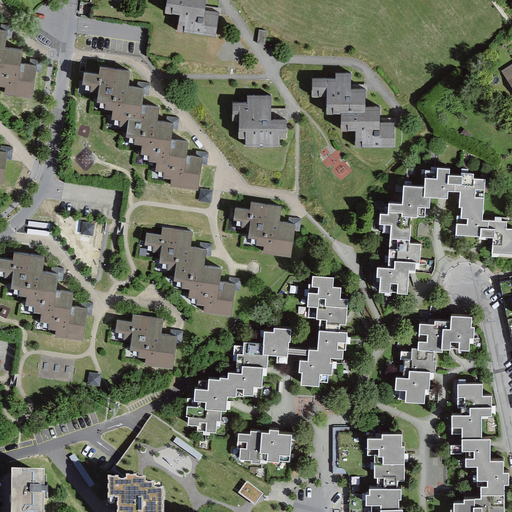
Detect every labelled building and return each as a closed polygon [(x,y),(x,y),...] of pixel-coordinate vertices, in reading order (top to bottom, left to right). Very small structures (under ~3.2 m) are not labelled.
[(218,39),(221,14),(213,13),(206,12),(207,0),(167,0),(165,15),(180,17),(178,33),(218,39)] [(257,43),(265,44),(267,30),(259,29),(257,43)] [(32,101),(36,67),(27,66),(19,65),(21,52),(4,50),(7,31),(0,30),(0,89),(3,90),(2,97),(32,101)] [(511,65),(502,72),(511,87),(511,65)] [(126,131),(125,140),(135,142),(134,147),(141,148),(140,160),(149,161),(148,167),(156,167),(155,176),(164,177),(164,182),(170,183),(170,189),(199,193),(202,164),(207,164),(209,152),(197,150),(196,158),(192,158),(188,157),(189,146),(171,144),(173,128),(178,129),(179,117),(167,115),(166,127),(161,126),(157,126),(159,111),(141,109),(143,94),(149,95),(150,83),(138,81),(137,92),(132,91),(127,90),(129,74),(98,70),(97,78),(82,76),(80,88),(90,89),(89,95),(96,96),(94,107),(104,108),(104,114),(110,115),(109,124),(119,125),(119,130),(126,131)] [(396,148),(396,124),(389,124),(383,124),(383,110),(368,110),(368,91),(360,91),(353,91),(353,74),(337,74),(337,80),(313,80),(313,97),(328,97),(329,116),(343,116),(343,133),(357,133),(358,149),(396,148)] [(272,96),(248,96),(248,103),(233,103),(233,121),(239,121),(239,140),(246,140),(246,149),(281,149),(281,140),(288,140),(288,122),(272,122),(272,96)] [(0,183),(4,184),(8,151),(0,150),(0,183)] [(494,239),(493,255),(511,255),(511,229),(509,229),(509,222),(484,221),(486,180),(475,179),(475,174),(462,173),(462,177),(450,176),(450,169),(437,168),(437,171),(426,171),(425,188),(401,187),(400,206),(386,205),(385,215),(378,215),(378,226),(384,227),(384,234),(389,234),(387,270),(375,269),(375,280),(378,280),(377,295),(407,297),(408,273),(412,273),(415,273),(415,265),(420,265),(422,245),(410,244),(411,219),(416,220),(417,209),(427,210),(429,210),(430,199),(442,200),(447,200),(448,192),(461,193),(460,209),(462,209),(462,216),(459,216),(458,237),(486,239),(494,239)] [(199,201),(211,202),(213,190),(201,188),(199,201)] [(304,220),(292,219),(292,223),(282,222),(284,208),(252,204),(252,210),(237,208),(235,220),(239,220),(238,227),(252,229),(251,236),(254,237),(253,243),(266,245),(265,254),(294,257),(297,232),(302,233),(304,220)] [(93,235),(95,223),(83,221),(81,234),(93,235)] [(203,306),(202,312),(232,316),(235,287),(240,287),(241,275),(230,273),(229,281),(224,281),(220,281),(222,269),(204,267),(206,251),(211,252),(212,240),(199,238),(198,246),(195,246),(190,245),(192,228),(162,225),(161,233),(145,231),(144,244),(153,245),(152,250),(159,251),(158,263),(168,265),(167,270),(174,271),(172,283),(182,284),(181,290),(188,291),(187,299),(197,300),(196,305),(203,306)] [(45,309),(43,319),(46,320),(45,326),(58,328),(57,337),(86,340),(89,315),(94,316),(96,303),(84,302),(84,307),(80,306),(76,306),(78,290),(61,288),(63,269),(51,268),(46,267),(48,253),(17,249),(16,255),(1,253),(0,264),(3,265),(2,272),(16,274),(15,281),(19,281),(18,288),(31,290),(30,301),(33,301),(32,307),(45,309)] [(335,275),(314,274),(313,284),(319,284),(319,290),(309,289),(308,304),(318,305),(317,320),(327,320),(327,324),(327,328),(320,328),(318,347),(290,345),(289,349),(309,351),(309,357),(300,357),(300,370),(302,370),(301,383),(321,384),(321,372),(334,373),(335,360),(332,360),(332,356),(344,357),(345,349),(348,349),(349,329),(341,329),(341,325),(348,326),(349,306),(350,296),(342,295),(343,284),(335,283),(335,275)] [(310,313),(310,305),(300,305),(300,313),(310,313)] [(185,331),(174,329),(173,334),(163,333),(165,319),(134,315),(133,321),(118,319),(117,330),(120,331),(119,337),(133,339),(132,347),(135,347),(135,353),(148,355),(147,364),(175,368),(178,343),(184,343),(185,331)] [(472,326),(472,317),(450,316),(450,320),(434,320),(434,324),(418,323),(417,347),(412,346),(412,350),(402,349),(401,357),(404,358),(403,377),(394,377),(393,391),(404,391),(403,403),(425,404),(425,390),(430,390),(431,376),(431,372),(437,372),(437,359),(434,359),(435,350),(454,351),(470,352),(470,339),(474,339),(475,326),(472,326)] [(221,423),(222,412),(227,412),(227,403),(228,396),(245,397),(245,394),(254,394),(255,386),(263,386),(264,370),(268,370),(268,367),(269,354),(278,354),(277,366),(288,367),(289,349),(290,345),(290,341),(291,341),(292,327),(275,326),(274,330),(265,329),(264,344),(244,343),(244,349),(235,348),(234,358),(237,358),(236,371),(228,370),(228,376),(220,376),(219,377),(208,377),(207,387),(194,386),(193,399),(198,400),(197,407),(186,406),(186,418),(188,418),(187,427),(197,427),(197,433),(216,435),(217,423),(221,423)] [(88,386),(101,387),(102,375),(90,373),(88,386)] [(483,396),(483,385),(458,385),(458,409),(461,409),(461,418),(450,418),(450,431),(460,430),(460,438),(460,445),(452,445),(452,454),(473,454),(473,461),(464,461),(464,470),(476,470),(476,485),(486,485),(486,491),(480,491),(480,497),(480,502),(465,502),(465,508),(457,508),(457,511),(505,511),(505,488),(509,488),(509,475),(504,475),(504,464),(490,464),(490,446),(490,441),(482,441),(482,419),(492,419),(492,408),(492,396),(483,396)] [(291,462),(294,431),(280,430),(281,426),(271,425),(270,429),(263,428),(263,430),(252,429),(251,433),(239,432),(239,440),(247,441),(247,447),(241,446),(240,459),(253,460),(252,463),(262,464),(262,460),(291,462)] [(415,511),(405,511),(405,504),(401,504),(401,501),(402,496),(404,496),(404,484),(401,484),(401,475),(407,475),(407,453),(407,441),(404,441),(405,428),(384,428),(384,431),(369,431),(369,454),(375,454),(375,475),(379,476),(378,484),(371,484),(371,490),(367,490),(367,501),(372,501),(372,511),(383,511),(382,511),(415,511)] [(369,454),(369,431),(334,431),(334,475),(350,476),(349,511),(382,511),(383,511),(372,511),(372,501),(367,501),(367,490),(371,490),(371,484),(378,484),(379,476),(375,475),(375,454),(369,454)] [(44,511),(44,496),(48,496),(48,491),(45,491),(45,473),(13,472),(13,491),(12,511),(44,511)] [(108,476),(108,504),(119,504),(119,511),(162,511),(162,490),(152,490),(152,483),(145,483),(145,478),(136,478),(136,475),(128,475),(128,480),(118,480),(118,476),(108,476)] [(261,493),(247,482),(238,493),(253,504),(261,493)]
